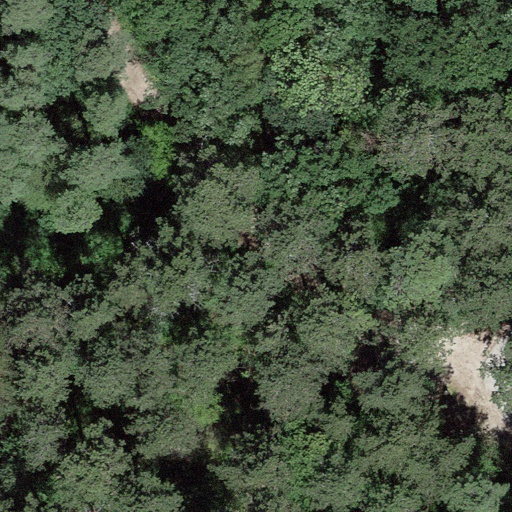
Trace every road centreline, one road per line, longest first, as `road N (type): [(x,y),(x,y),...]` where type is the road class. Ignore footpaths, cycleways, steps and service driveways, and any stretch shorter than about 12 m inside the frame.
road 1 (track): [(438,334),(284,240),(217,183),(88,0)]
road 2 (residential): [(511,413),(438,334),(511,326)]
